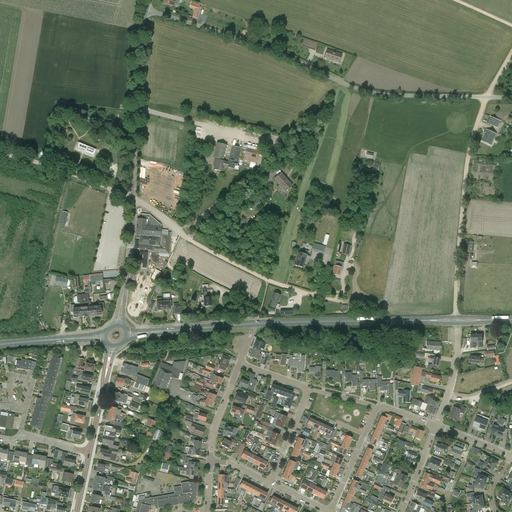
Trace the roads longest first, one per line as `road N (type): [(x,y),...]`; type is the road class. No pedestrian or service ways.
road 1 (primary): [(511,320),(271,322),(127,334)]
road 2 (unclassified): [(511,97),(356,89),(261,45),(145,9)]
road 3 (track): [(456,320),(468,152),(485,97),(511,52)]
road 4 (unclassified): [(133,197),(190,240),(265,280),(330,299)]
road 5 (unclassified): [(133,197),(145,9)]
road 6 (unclassified): [(117,324),(133,197)]
